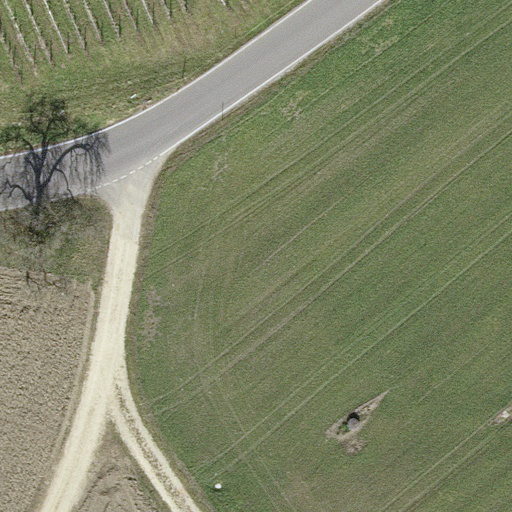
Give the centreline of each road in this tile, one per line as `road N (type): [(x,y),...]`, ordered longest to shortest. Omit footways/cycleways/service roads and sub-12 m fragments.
road 1 (tertiary): [(357,0),(147,163),(0,191)]
road 2 (track): [(147,163),(115,388),(73,511)]
road 3 (track): [(115,388),(187,511)]
